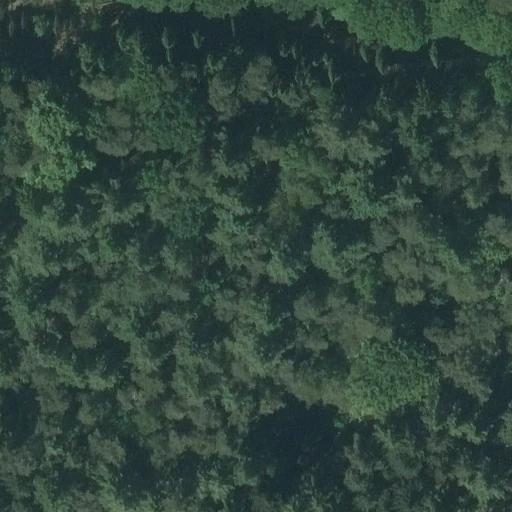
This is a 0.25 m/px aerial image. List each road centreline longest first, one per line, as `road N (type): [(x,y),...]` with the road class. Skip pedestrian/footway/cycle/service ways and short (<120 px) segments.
road 1 (track): [(0,181),(258,92),(511,53)]
road 2 (track): [(3,179),(109,511)]
